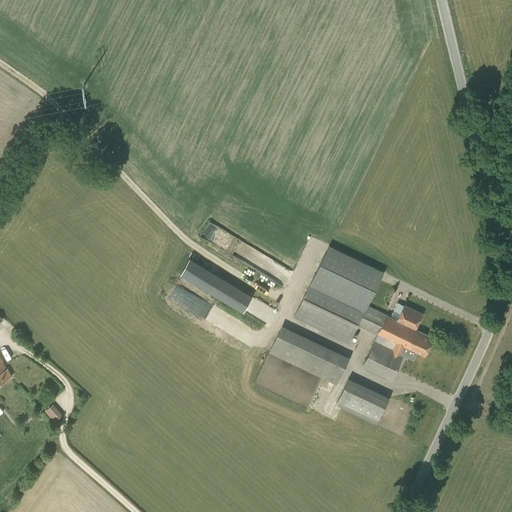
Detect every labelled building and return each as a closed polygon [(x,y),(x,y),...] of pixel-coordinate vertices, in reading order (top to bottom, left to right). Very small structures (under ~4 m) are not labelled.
[(386,315),(367,306),(367,305),(380,280),(383,272),(384,271),(328,245),(328,246),(312,279),(294,317),(348,343),(358,324),(377,333),(396,342),(392,349),(374,340),(362,365),(391,379),(396,370),(403,355),(400,353),(404,345),(424,355),(433,337),(415,329),(417,325),(423,313),(404,304),(396,320),(386,315)] [(191,258),(181,274),(246,310),(255,293),(191,258)] [(222,327),(228,317),(195,297),(189,306),(222,327)] [(282,325),(269,352),(336,385),(349,357),(282,325)] [(0,357),(0,382),(11,376),(7,368),(6,369),(4,365),(1,359),(0,357)] [(388,397),(348,378),(336,404),(376,423),(388,397)] [(55,402),(46,409),(55,421),(64,414),(55,402)]
